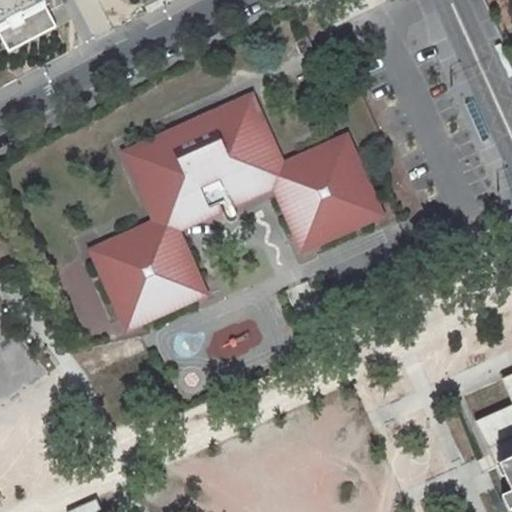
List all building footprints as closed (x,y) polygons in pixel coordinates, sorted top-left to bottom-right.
[(0,0),(0,44),(5,55),(52,30),(35,0),(0,0)] [(296,48),(303,62),(315,57),(308,43),(296,48)] [(240,103),(244,114),(255,109),(250,99),(240,103)] [(240,103),(136,151),(141,161),(130,167),(157,226),(105,249),(110,261),(99,267),(125,322),(136,317),(142,328),(195,304),(190,291),(201,286),(177,235),(221,215),(226,225),(230,228),(233,228),(239,223),(239,221),(235,208),(274,190),(298,241),(310,235),(316,248),(369,223),(363,211),(376,205),(351,150),(339,155),(333,144),(283,167),(255,109),(244,114),(240,103)] [(351,150),(346,139),(333,144),(339,155),(351,150)] [(136,151),(125,156),(130,167),(141,161),(136,151)] [(376,205),(363,211),(369,223),(382,217),(376,205)] [(298,241),(304,253),(316,248),(310,235),(298,241)] [(105,249),(93,255),(99,267),(110,261),(105,249)] [(304,316),(319,307),(306,284),(291,292),(304,316)] [(190,291),(195,304),(207,299),(201,286),(190,291)] [(136,317),(125,322),(130,334),(142,328),(136,317)] [(511,375),(500,381),(511,406),(473,424),(488,456),(492,454),(510,494),(500,499),(505,511),(510,511),(511,511),(511,375)]
